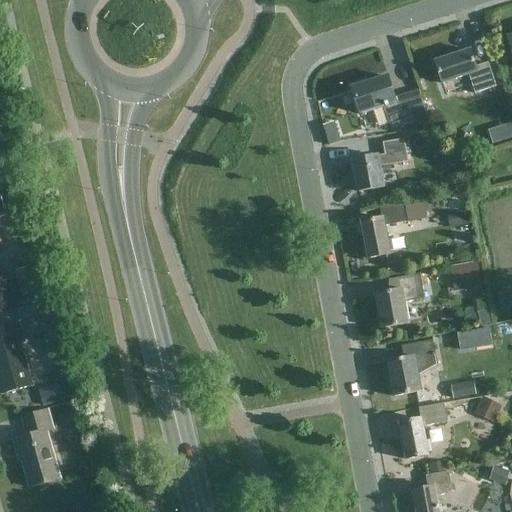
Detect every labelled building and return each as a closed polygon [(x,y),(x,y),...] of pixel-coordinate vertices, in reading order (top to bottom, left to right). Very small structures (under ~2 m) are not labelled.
[(477,69),(471,52),(437,63),(444,85),(470,77),(476,95),(497,89),(489,65),(477,69)] [(389,78),(353,90),(361,114),(385,106),(392,130),(429,118),(420,91),(395,99),(389,78)] [(410,163),(405,140),(384,144),(386,156),(354,162),(360,193),(385,189),(381,168),(410,163)] [(427,220),(424,202),(406,206),(409,223),(427,220)] [(407,223),(404,205),(381,209),(381,210),(383,209),(384,220),(363,224),(363,227),(361,227),(361,229),(363,228),(369,260),(391,256),(386,227),(407,223)] [(465,211),(447,215),(450,229),(468,225),(465,211)] [(479,262),(450,268),(455,292),(483,287),(479,262)] [(15,272),(22,297),(43,291),(37,266),(15,272)] [(376,296),(383,330),(410,324),(406,303),(426,300),(421,275),(395,279),(396,281),(398,280),(400,292),(376,296)] [(48,314),(43,294),(14,301),(19,321),(48,314)] [(478,312),(481,326),(491,324),(489,311),(478,312)] [(0,382),(4,395),(33,387),(20,342),(26,341),(20,322),(0,328),(0,382)] [(388,363),(395,397),(422,392),(419,377),(439,367),(434,342),(408,346),(410,359),(388,363)] [(477,396),(474,382),(452,386),(454,400),(477,396)] [(66,384),(53,387),(57,403),(71,399),(66,384)] [(24,409),(43,408),(42,393),(46,393),(46,392),(23,393),(24,409)] [(503,406),(483,397),(476,414),(495,423),(503,406)] [(448,423),(445,406),(420,410),(422,421),(400,425),(406,460),(429,456),(424,427),(448,423)] [(54,430),(48,410),(23,418),(28,437),(14,441),(18,454),(21,453),(31,488),(62,479),(48,432),(54,430)] [(444,463),(429,465),(431,474),(446,471),(444,463)] [(413,492),(416,511),(440,511),(438,498),(453,492),(449,473),(427,477),(429,489),(413,492)]
